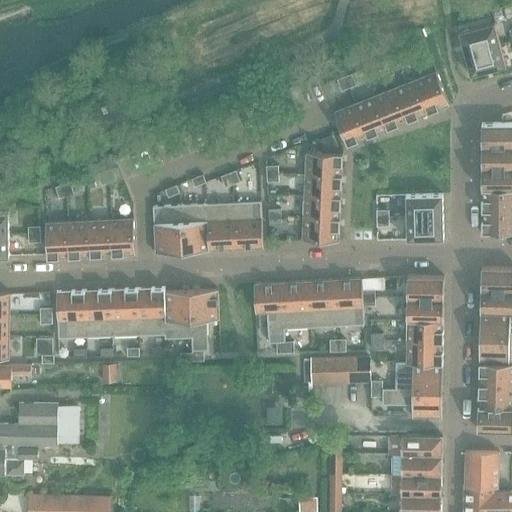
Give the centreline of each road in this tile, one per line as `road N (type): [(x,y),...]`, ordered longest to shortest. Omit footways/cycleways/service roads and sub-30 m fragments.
road 1 (residential): [(0,280),(459,254)]
road 2 (residential): [(454,511),(459,254)]
road 3 (residential): [(459,254),(466,105),(511,91)]
